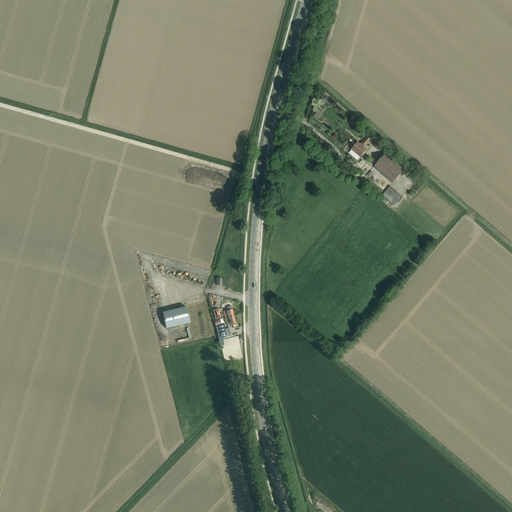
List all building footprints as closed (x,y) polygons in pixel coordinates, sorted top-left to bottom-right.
[(365,146),(371,139),(367,136),(361,143),(361,142),(360,144),(357,142),(351,149),(351,150),(349,153),(357,160),(360,157),(367,150),(363,147),(364,145),(365,146)] [(379,149),(383,144),(377,139),(373,144),(379,149)] [(393,182),(404,170),(385,153),(374,165),(393,182)] [(385,195),(398,205),(406,196),(393,185),(385,195)] [(197,320),(193,304),(162,312),(166,328),(197,320)] [(225,317),(233,315),(231,306),(227,307),(227,310),(224,311),(225,317)] [(236,327),(233,315),(225,317),(227,326),(232,325),(233,328),(236,327)] [(225,329),(224,325),(218,326),(220,336),(229,334),(228,328),(225,329)]
